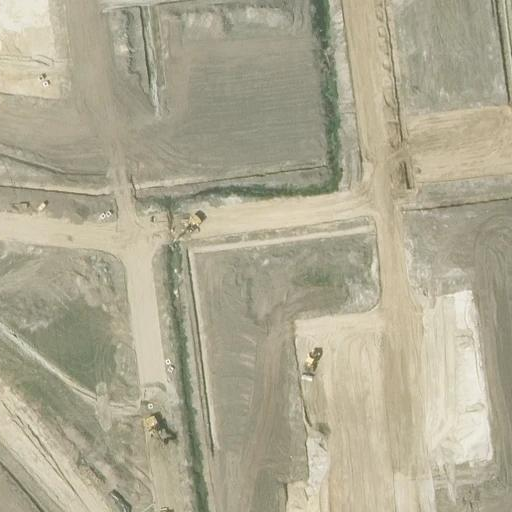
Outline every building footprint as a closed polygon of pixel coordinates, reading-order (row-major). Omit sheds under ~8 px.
[(123,0),(82,0),(85,16),(124,11),(123,0)] [(441,0),(413,0),(414,0),(416,19),(444,16),(441,0)] [(469,0),(441,0),(444,16),(471,12),(469,0)] [(298,7),(275,10),(280,49),(303,46),(298,7)] [(275,10),(254,12),(259,52),(280,49),(275,10)] [(124,11),(85,16),(87,37),(127,32),(124,11)] [(254,12),(232,15),(237,55),(259,52),(254,12)] [(471,12),(444,16),(446,35),(474,32),(471,12)] [(232,15),(211,18),(216,57),(237,55),(232,15)] [(444,16),(416,19),(418,39),(446,35),(444,16)] [(211,18),(190,20),(195,60),(216,57),(211,18)] [(190,20),(167,23),(172,63),(195,60),(190,20)] [(127,32),(87,37),(90,59),(130,54),(127,32)] [(474,32),(446,35),(449,54),(476,50),(474,32)] [(446,35),(419,39),(421,58),(449,54),(446,35)] [(476,50),(449,54),(450,68),(451,73),(460,72),(469,71),(479,70),(476,50)] [(130,54),(90,59),(93,80),(132,75),(130,54)] [(449,54),(421,58),(423,77),(432,76),(451,73),(450,68),(449,54)] [(291,69),(284,70),(286,83),(293,82),(291,69)] [(479,70),(469,71),(470,78),(480,77),(479,70)] [(460,72),(451,73),(452,80),(461,79),(460,72)] [(268,73),(261,74),(262,87),(269,85),(268,73)] [(132,75),(93,80),(96,103),(135,98),(132,75)] [(227,79),(219,80),(221,92),(229,91),(227,79)] [(219,80),(211,82),(213,93),(221,92),(219,80)] [(293,82),(286,83),(287,92),(294,91),(293,82)] [(197,84),(189,85),(190,89),(190,91),(191,97),(199,95),(197,84)] [(269,85),(262,87),(263,95),(270,94),(269,85)] [(262,87),(255,88),(257,96),(263,95),(262,87)] [(229,91),(221,92),(222,101),(230,100),(229,91)] [(221,92),(213,93),(215,103),(222,101),(221,92)] [(199,96),(191,97),(193,105),(200,104),(199,96)] [(312,118),(289,121),(294,160),(317,158),(312,118)] [(289,121),(268,123),(273,163),(294,160),(289,121)] [(268,123),(246,126),(251,166),(273,163),(268,123)] [(246,126),(225,129),(230,169),(251,166),(246,126)] [(225,129),(204,132),(209,171),(230,169),(225,129)] [(204,132),(181,134),(186,174),(209,171),(204,132)] [(6,137),(1,176),(18,178),(23,138),(6,137)] [(89,146),(86,177),(103,178),(107,139),(90,137),(89,146)] [(23,138),(18,178),(35,180),(39,140),(23,138)] [(107,139),(103,178),(119,180),(124,141),(107,139)] [(39,140),(35,180),(52,182),(56,142),(39,140)] [(124,141),(119,180),(137,182),(142,143),(124,141)] [(56,142),(52,182),(68,184),(73,144),(56,142)] [(73,144),(68,184),(85,186),(86,177),(89,146),(73,144)] [(511,206),(491,209),(496,245),(511,243),(511,206)] [(491,209),(470,212),(474,248),(496,245),(491,209)] [(470,212),(448,215),(453,250),(474,248),(470,212)] [(448,215),(427,217),(431,253),(453,250),(448,215)] [(427,217),(404,220),(409,256),(431,253),(427,217)] [(367,240),(345,242),(349,278),(372,275),(367,240)] [(345,242),(329,244),(334,280),(349,278),(345,242)] [(329,244),(314,246),(318,282),(334,280),(329,244)] [(314,246),(298,248),(303,284),(318,282),(314,246)] [(298,248),(283,250),(283,254),(287,286),(303,284),(298,248)] [(283,254),(268,256),(272,292),(288,290),(287,286),(283,254)] [(268,256),(252,258),(257,294),(272,292),(268,256)] [(252,258),(237,260),(241,296),(257,294),(252,258)] [(237,260),(221,262),(226,298),(241,296),(237,260)] [(221,262),(199,265),(203,301),(226,298),(221,262)] [(493,275),(478,277),(479,285),(494,283),(493,275)] [(478,277),(463,279),(464,287),(479,285),(478,277)] [(450,280),(435,282),(436,290),(451,289),(450,280)] [(435,282),(420,284),(421,292),(436,290),(435,282)] [(360,300),(352,301),(354,316),(362,315),(360,300)] [(352,301),(344,302),(346,317),(354,316),(352,301)] [(329,304),(321,305),(323,320),(331,318),(329,304)] [(488,304),(479,305),(481,320),(490,319),(488,304)] [(321,305),(313,306),(315,321),(323,320),(321,305)] [(299,307),(290,308),(292,323),(300,322),(299,307)] [(290,308),(282,310),(284,324),(292,323),(290,308)] [(268,311),(259,312),(261,327),(269,326),(268,311)] [(259,312),(251,313),(253,328),(261,327),(259,312)] [(237,315),(228,316),(230,331),(238,330),(237,315)] [(228,316),(220,317),(222,332),(230,331),(228,316)] [(490,319),(481,320),(483,335),(492,334),(490,319)] [(286,342),(278,343),(280,358),(288,357),(286,342)] [(247,343),(212,347),(214,366),(250,362),(247,343)] [(288,357),(280,358),(282,373),(290,372),(288,357)] [(494,357),(486,358),(488,373),(496,372),(494,357)] [(250,362),(214,366),(216,385),(252,381),(250,362)] [(496,372),(488,373),(490,387),(498,386),(496,372)] [(291,380),(283,381),(285,396),(293,395),(291,380)] [(252,381),(216,385),(219,404),(255,400),(252,381)] [(293,395),(285,396),(286,411),(295,410),(293,395)] [(255,400),(219,404),(221,423),(257,419),(255,400)] [(501,409),(493,410),(494,425),(503,424),(501,409)] [(296,418),(288,419),(289,434),(298,433),(296,418)] [(257,419),(221,423),(223,442),(259,438),(257,419)] [(503,424),(494,425),(496,440),(505,439),(503,424)] [(511,458),(501,460),(502,468),(511,466),(511,458)] [(501,460),(486,461),(487,470),(502,468),(501,460)] [(473,463),(458,465),(459,473),(474,471),(473,463)] [(458,465),(444,467),(445,475),(459,473),(458,465)] [(0,466),(0,493),(13,481),(0,466)] [(419,471),(411,472),(413,487),(421,486),(419,471)] [(13,481),(0,493),(0,511),(14,511),(30,498),(13,481)] [(279,511),(277,486),(231,492),(233,511),(279,511)] [(507,511),(506,500),(485,502),(486,511),(507,511)] [(486,511),(485,502),(463,505),(464,511),(486,511)]
